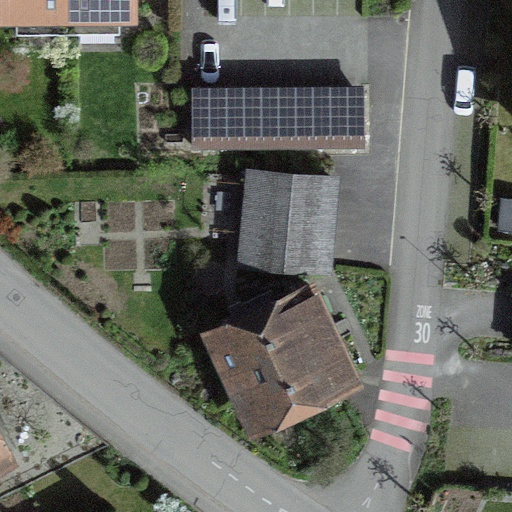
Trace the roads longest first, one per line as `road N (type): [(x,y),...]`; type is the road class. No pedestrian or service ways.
road 1 (residential): [(369,511),(408,374),(441,0)]
road 2 (residential): [(0,296),(153,422),(282,511)]
